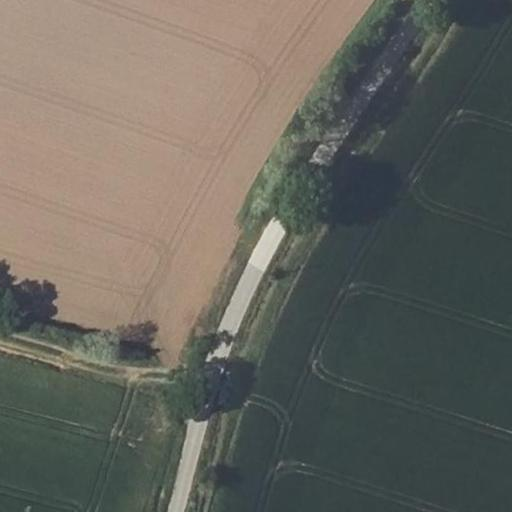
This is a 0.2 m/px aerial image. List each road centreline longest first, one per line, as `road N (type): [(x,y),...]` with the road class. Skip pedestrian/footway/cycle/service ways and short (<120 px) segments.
road 1 (unclassified): [(176,511),(214,373),(269,241),(428,0)]
road 2 (track): [(0,325),(207,395)]
